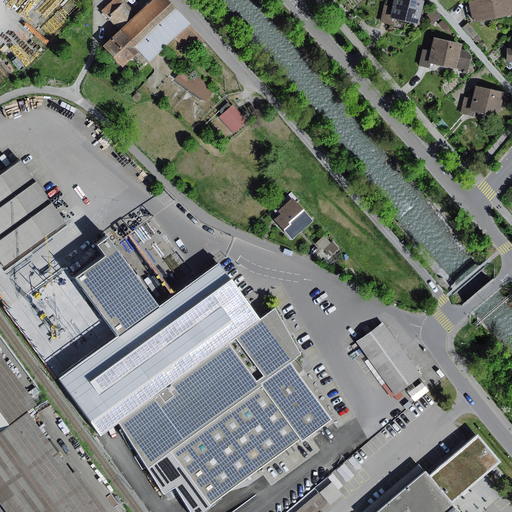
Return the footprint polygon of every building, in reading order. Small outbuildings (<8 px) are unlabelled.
[(121,31),(138,14),(124,0),(113,0),(102,11),(121,31)] [(153,0),(138,14),(121,31),(141,51),(152,62),(176,40),(190,26),(192,25),(168,0),(153,0)] [(423,8),(425,1),(419,0),(394,0),(393,7),(390,18),(396,19),(419,25),(421,15),(423,16),(425,9),(423,8)] [(492,0),(481,0),(470,2),(474,23),(497,19),(492,0)] [(511,0),(492,0),(497,19),(511,15),(511,0)] [(390,18),(393,7),(384,5),(379,23),(394,27),(396,19),(390,18)] [(434,9),(425,17),(432,25),(441,16),(434,9)] [(443,20),(439,24),(446,32),(450,28),(443,20)] [(468,24),(463,28),(471,39),(477,34),(468,24)] [(205,42),(190,26),(176,40),(191,55),(205,42)] [(121,31),(104,47),(124,68),(141,51),(121,31)] [(428,64),(467,73),(472,52),(462,50),(463,44),(434,38),(428,64)] [(182,69),(174,80),(207,102),(216,88),(193,73),(192,75),(182,69)] [(500,117),(505,93),(477,86),(474,100),(465,98),(461,113),(474,116),(475,111),(500,117)] [(137,93),(133,98),(137,102),(141,97),(137,93)] [(222,115),(232,106),(228,103),(219,111),(222,115)] [(248,122),(233,105),(232,106),(222,115),(219,117),(234,134),(248,122)] [(442,119),(437,124),(443,130),(448,126),(442,119)] [(0,263),(4,269),(66,225),(20,161),(0,175),(0,263)] [(293,239),(311,222),(291,200),(279,211),(282,214),(275,219),(293,239)] [(324,250),(331,243),(324,236),(317,243),(324,250)] [(120,336),(161,306),(110,238),(100,246),(108,257),(78,279),(120,336)] [(331,243),(324,250),(331,257),(339,249),(332,242),(331,243)] [(120,424),(261,319),(219,262),(161,306),(120,336),(65,376),(60,380),(103,437),(107,434),(120,424)] [(171,453),(290,366),(302,356),(277,309),(261,319),(120,424),(150,470),(171,453)] [(393,395),(421,376),(383,323),(356,342),(393,395)] [(37,406),(0,354),(0,433),(28,413),(37,406)] [(331,420),(291,365),(290,366),(171,453),(210,505),(301,438),(303,441),(331,420)] [(422,382),(409,393),(415,401),(429,390),(422,382)] [(100,511),(73,474),(28,413),(0,433),(0,502),(7,511),(100,511)] [(478,435),(430,478),(453,504),(502,461),(478,435)] [(364,511),(379,511),(425,472),(419,466),(364,511)] [(106,511),(77,471),(73,474),(100,511),(106,511)] [(430,478),(425,472),(379,511),(459,511),(453,504),(430,478)] [(332,482),(320,493),(328,503),(331,506),(343,495),(332,482)] [(317,511),(328,503),(320,493),(297,511),(317,511)]
